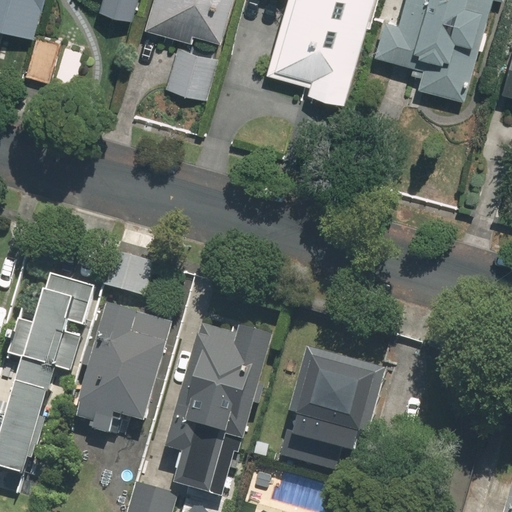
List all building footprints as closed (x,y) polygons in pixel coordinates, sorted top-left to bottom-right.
[(0,0),(0,22),(34,32),(43,0),(0,0)] [(106,0),(104,9),(137,18),(142,0),(106,0)] [(158,0),(152,25),(197,37),(198,32),(222,39),(232,0),(158,0)] [(376,0),(288,0),(268,68),(317,82),(315,89),(346,98),(376,0)] [(408,0),(404,16),(388,11),(376,53),(420,65),(415,82),(469,97),(496,0),(408,0)] [(62,40),(34,32),(23,73),(50,81),(62,40)] [(216,51),(179,42),(167,92),(204,101),(216,51)] [(54,268),(38,322),(21,317),(11,351),(28,356),(0,451),(0,464),(32,474),(64,367),(77,371),(103,282),(54,268)] [(173,320),(111,303),(80,421),(115,431),(120,412),(147,419),(173,320)] [(244,331),(204,320),(170,445),(185,449),(176,481),(236,497),(282,328),(248,319),(244,331)] [(391,365),(312,343),(293,411),(305,415),(298,437),(360,455),(366,432),(371,433),(391,365)] [(175,511),(181,489),(139,478),(129,511),(175,511)]
